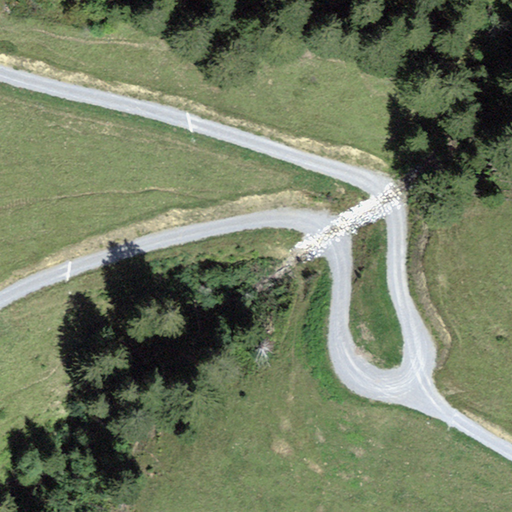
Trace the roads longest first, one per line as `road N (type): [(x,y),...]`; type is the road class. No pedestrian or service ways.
road 1 (track): [(0,299),(167,237),(309,217),(337,238),(339,333),(352,370),(366,380),(398,381),(416,355),(398,285),(394,218),(380,187),(0,69)]
road 2 (track): [(511,447),(398,381)]
